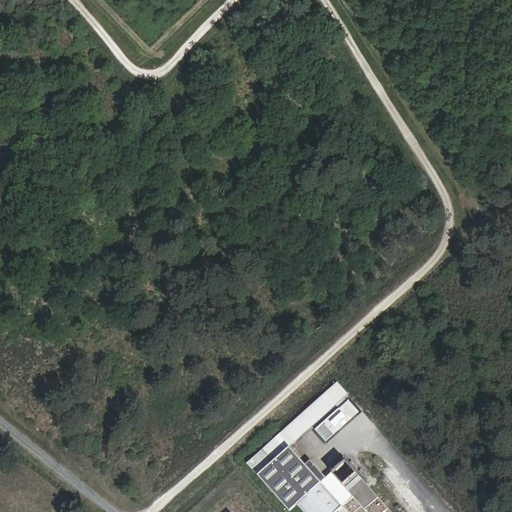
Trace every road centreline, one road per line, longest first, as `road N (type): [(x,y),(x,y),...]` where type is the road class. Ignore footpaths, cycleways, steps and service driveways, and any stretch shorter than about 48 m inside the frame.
road 1 (track): [(153,511),(430,266),(452,231),(449,197),(329,0)]
road 2 (track): [(85,12),(101,94),(164,164),(246,156)]
road 3 (track): [(235,0),(160,72),(140,68),(73,0)]
road 4 (track): [(124,511),(0,414)]
